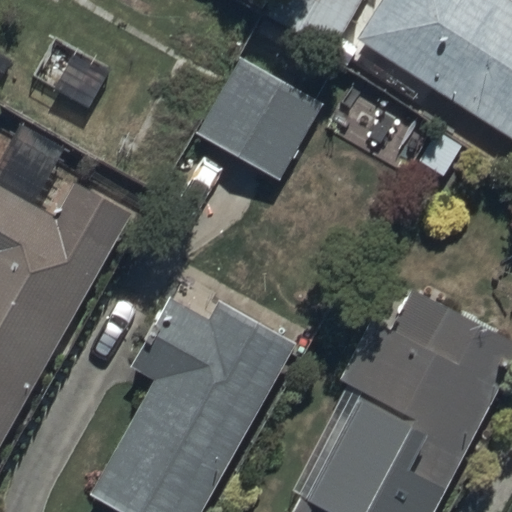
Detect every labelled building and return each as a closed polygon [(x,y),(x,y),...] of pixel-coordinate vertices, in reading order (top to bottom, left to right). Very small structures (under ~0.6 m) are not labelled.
[(358,0),(276,0),(268,12),(345,64),(360,41),(340,28),(358,0)] [(511,0),(366,0),(350,26),(360,32),(511,131),(511,0)] [(278,171),(324,95),(245,46),(198,122),(278,171)] [(0,441),(136,202),(74,167),(53,204),(0,173),(0,441)] [(433,511),(511,361),(511,330),(416,281),(395,321),(372,309),(342,367),(356,375),(285,511),(433,511)] [(140,511),(198,511),(299,333),(222,290),(212,309),(166,283),(128,353),(153,367),(88,483),(140,511)]
